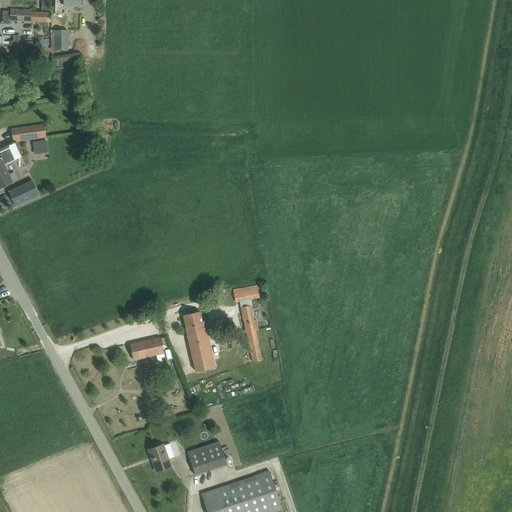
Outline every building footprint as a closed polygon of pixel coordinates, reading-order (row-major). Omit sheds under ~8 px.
[(55,0),(55,13),(68,14),(68,6),(80,7),(80,0),(55,0)] [(10,10),(10,21),(50,22),(50,14),(31,13),(31,11),(10,10)] [(68,51),(68,30),(51,30),(51,51),(68,51)] [(9,35),(9,44),(20,44),(20,35),(9,35)] [(40,139),(38,125),(22,128),(24,141),(40,139)] [(34,148),(40,147),(41,154),(48,153),(46,140),(33,142),(34,148)] [(0,189),(13,183),(11,179),(4,165),(15,160),(9,148),(0,151),(0,189)] [(32,181),(8,192),(15,206),(39,195),(32,181)] [(239,302),(251,300),(265,297),(262,284),(233,290),(236,303),(239,302)] [(253,321),(250,306),(241,308),(252,362),(261,360),(255,332),(259,331),(256,320),(253,321)] [(202,322),(200,312),(183,315),(196,372),(215,368),(204,322),(202,322)] [(165,352),(161,337),(132,344),(135,359),(165,352)] [(94,379),(99,383),(103,378),(97,374),(94,379)] [(168,458),(174,456),(170,442),(164,444),(168,458)] [(227,464),(219,442),(187,452),(195,475),(227,464)] [(156,472),(161,470),(171,467),(163,445),(148,450),(156,472)] [(273,511),(282,509),(269,471),(201,494),(207,511),(273,511)]
